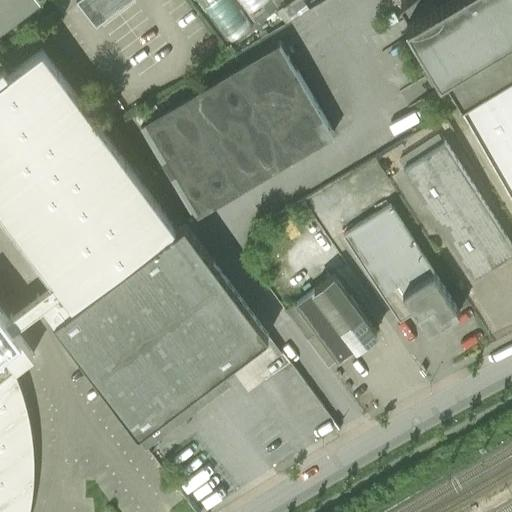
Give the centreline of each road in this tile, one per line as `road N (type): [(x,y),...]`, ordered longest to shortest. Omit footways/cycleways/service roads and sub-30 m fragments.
road 1 (tertiary): [(268,511),(511,371)]
road 2 (unknown): [(271,509),(226,441),(227,423),(243,408),(265,398),(285,405),(337,469)]
